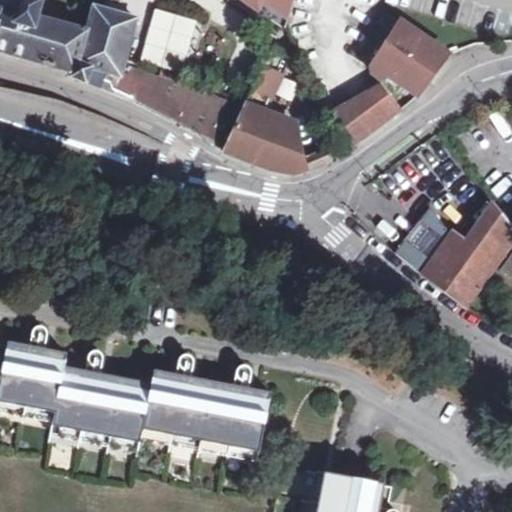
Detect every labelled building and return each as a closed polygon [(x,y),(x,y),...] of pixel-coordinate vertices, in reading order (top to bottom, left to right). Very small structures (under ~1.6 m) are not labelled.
[(253,0),(263,6),(267,0),(272,0),(292,13),(295,0),(253,0)] [(272,0),(267,0),(263,6),(290,21),(292,13),(272,0)] [(72,79),(87,86),(93,69),(79,64),(88,35),(38,22),(42,7),(21,2),(17,17),(4,13),(0,13),(0,54),(73,75),(72,79)] [(156,10),(139,62),(183,76),(200,24),(156,10)] [(128,103),(143,110),(225,150),(246,108),(123,70),(136,23),(101,13),(95,11),(88,35),(79,64),(93,69),(87,86),(128,103)] [(431,80),(449,56),(396,20),(369,67),(368,69),(368,71),(369,74),(369,76),(371,78),(373,80),(376,82),(380,83),(381,82),(383,82),(385,81),(387,80),(389,78),(418,97),(431,80)] [(291,105),(301,88),(288,80),(278,97),(291,105)] [(225,152),(273,170),(296,174),(310,169),(307,159),(300,129),(267,116),(274,96),(256,87),(246,108),(225,150),(225,152)] [(335,115),(354,145),(402,110),(384,88),(335,115)] [(327,152),(307,159),(310,169),(327,162),(327,152)] [(511,250),(511,226),(496,207),(477,233),(508,256),(511,250)] [(469,310),(508,256),(477,233),(467,248),(453,238),(430,209),(407,238),(396,254),(425,278),(469,310)] [(511,258),(503,271),(511,278),(511,258)] [(33,334),(30,349),(46,352),(48,337),(48,335),(46,332),(45,330),(40,329),(38,329),(35,330),(33,334)] [(260,456),(271,401),(153,379),(150,392),(63,376),(66,362),(7,350),(0,387),(0,404),(56,415),(54,429),(140,446),(143,433),(260,456)] [(89,357),(86,374),(101,377),(104,361),(104,359),(102,354),(98,353),(96,352),(93,353),(89,357)] [(180,362),(177,378),(192,381),(195,364),(195,363),(194,361),(193,359),(191,358),(188,357),(185,357),(183,358),(181,360),(180,362)] [(238,373),(234,389),(249,392),(252,376),(252,375),(251,373),(250,371),(248,370),(245,369),(243,369),(240,370),(239,372),(238,373)] [(371,511),(377,485),(324,475),(317,511),(371,511)]
